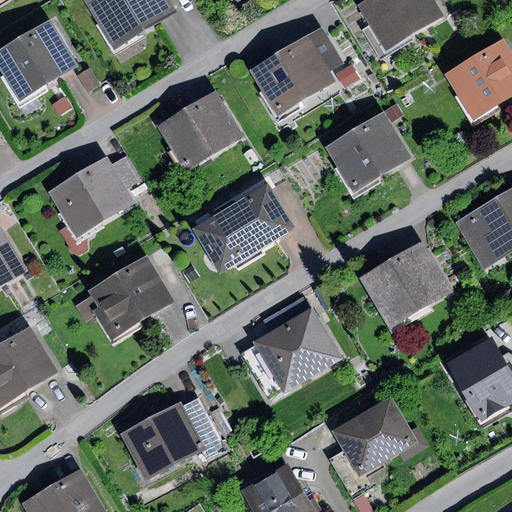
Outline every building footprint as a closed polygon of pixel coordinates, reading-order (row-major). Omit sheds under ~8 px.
[(170,0),(85,0),(115,50),(178,13),(170,0)] [(434,0),(366,0),(359,5),(386,51),(445,17),(434,0)] [(49,21),(0,51),(0,67),(22,103),(78,68),(49,21)] [(323,28),(251,71),(278,118),(337,83),(330,72),(344,64),(323,28)] [(511,50),(505,38),(445,74),(474,122),(511,98),(511,50)] [(352,64),(339,72),(349,88),(362,81),(352,64)] [(91,69),(78,76),(88,93),(100,86),(91,69)] [(217,92),(159,127),(186,173),(244,138),(217,92)] [(65,98),(52,105),(59,116),(71,108),(65,98)] [(384,112),(325,147),(352,193),(412,158),(384,112)] [(108,159),(49,193),(76,238),(135,204),(108,159)] [(269,184),(193,230),(221,276),(297,230),(269,184)] [(511,189),(457,222),(485,270),(511,254),(511,189)] [(0,226),(0,287),(28,271),(1,226),(0,226)] [(423,242),(361,278),(391,329),(453,292),(423,242)] [(93,296),(76,307),(87,323),(97,317),(112,340),(175,301),(147,256),(90,292),(93,296)] [(313,308),(253,342),(283,393),(343,359),(313,308)] [(0,407),(1,409),(59,372),(30,326),(0,344),(0,407)] [(511,368),(494,338),(450,364),(454,371),(484,421),(511,404),(511,368)] [(454,371),(450,364),(449,362),(440,368),(445,376),(454,371)] [(392,398),(333,431),(345,451),(359,477),(400,454),(418,444),(411,432),(392,398)] [(181,402),(119,434),(144,482),(206,449),(181,402)] [(418,444),(400,454),(404,462),(430,447),(419,428),(411,432),(418,444)] [(359,477),(345,451),(331,459),(354,500),(368,492),(359,477)] [(316,511),(288,464),(242,491),(254,511),(316,511)] [(105,511),(82,469),(22,502),(27,511),(105,511)]
